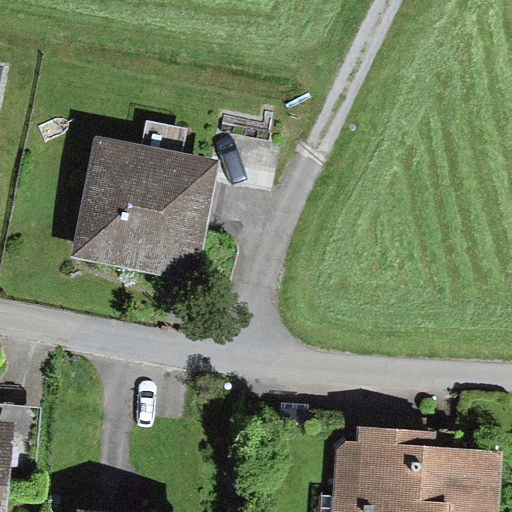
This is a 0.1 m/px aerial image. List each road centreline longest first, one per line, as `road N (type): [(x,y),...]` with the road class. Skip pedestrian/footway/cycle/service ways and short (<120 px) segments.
road 1 (unclassified): [(511,379),(225,361),(0,320)]
road 2 (track): [(225,361),(332,99),(383,0)]
